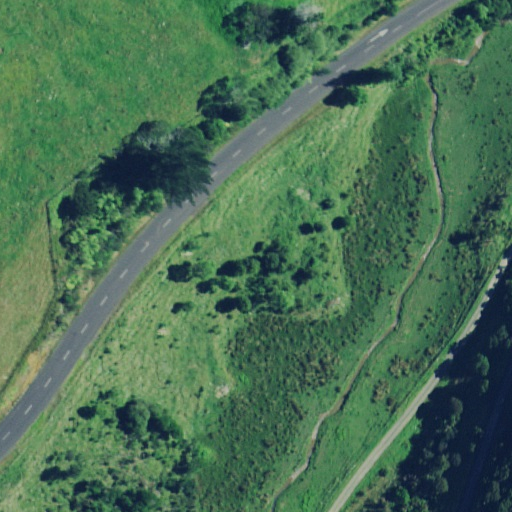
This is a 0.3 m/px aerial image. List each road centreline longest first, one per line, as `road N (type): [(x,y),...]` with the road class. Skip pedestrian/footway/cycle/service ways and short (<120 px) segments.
road 1 (unclassified): [(0,432),(175,205),(442,0)]
road 2 (residential): [(342,511),(511,249)]
road 3 (unclassified): [(466,511),(511,379)]
